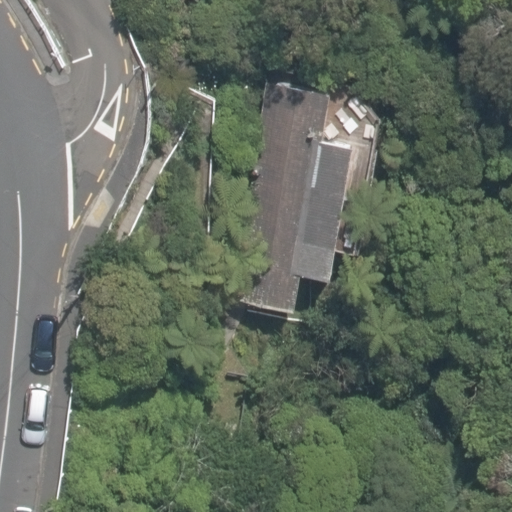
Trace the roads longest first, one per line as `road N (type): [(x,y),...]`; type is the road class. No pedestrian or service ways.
road 1 (residential): [(77,0),(93,22),(95,85),(64,138),(2,164)]
road 2 (tertiary): [(0,365),(2,164)]
